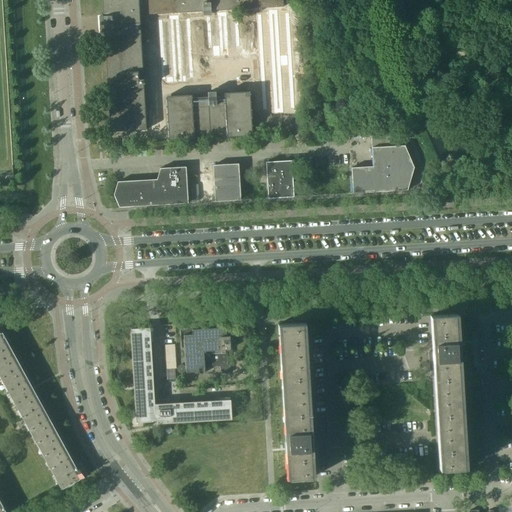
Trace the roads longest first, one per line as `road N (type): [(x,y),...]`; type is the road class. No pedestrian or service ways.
road 1 (secondary): [(511,219),(96,241)]
road 2 (secondary): [(98,268),(511,241)]
road 3 (residential): [(67,166),(343,147)]
road 4 (residential): [(445,494),(492,490),(484,319)]
road 5 (tertiary): [(67,166),(57,0)]
road 6 (residential): [(337,500),(329,367)]
road 7 (tertiary): [(66,284),(76,369),(92,409)]
road 8 (tertiary): [(92,409),(83,283)]
road 9 (residential): [(218,511),(337,500)]
